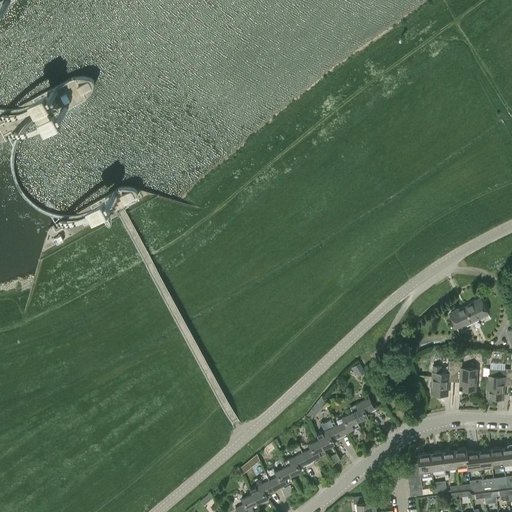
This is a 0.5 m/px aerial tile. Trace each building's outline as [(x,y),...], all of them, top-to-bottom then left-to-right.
[(0,0),(0,12),(0,11),(0,7),(1,7),(2,7),(7,3),(67,80),(63,82),(58,85),(52,88),(48,91),(44,93),(42,89),(27,98),(29,101),(27,102),(20,106),(20,107),(25,106),(29,105),(31,105),(33,104),(34,106),(35,107),(30,110),(26,112),(23,113),(20,114),(18,114),(15,115),(12,115),(9,115),(8,115),(6,115),(4,116),(3,115),(0,116),(0,142),(2,143),(4,143),(7,142),(7,141),(15,137),(14,136),(17,135),(17,133),(19,131),(21,128),(23,126),(24,124),(26,123),(27,122),(30,120),(32,119),(34,118),(36,117),(39,116),(40,118),(41,119),(38,121),(31,127),(32,128),(41,123),(43,126),(58,118),(56,115),(57,114),(58,113),(66,109),(71,106),(76,104),(79,102),(111,194),(106,197),(102,199),(100,195),(85,204),(87,207),(78,212),(78,213),(87,211),(91,210),(91,211),(92,213),(93,213),(91,215),(87,216),(84,218),(81,219),(77,220),(74,221),(71,221),(69,222),(66,222),(65,222),(64,221),(63,221),(62,222),(61,221),(54,225),(52,227),(50,228),(49,230),(48,231),(47,233),(42,251),(42,252),(43,252),(44,252),(69,238),(106,218),(107,219),(118,214),(117,212),(119,211),(126,207),(128,206),(146,196),(149,195),(155,195),(154,195),(135,189),(132,188),(130,188),(124,188),(119,190),(118,190),(85,98),(86,97),(88,96),(88,95),(90,92),(91,91),(92,88),(94,84),(94,82),(93,81),(93,80),(92,79),(91,78),(86,77),(83,77),(79,76),(75,77),(73,77),(14,0),(0,0)] [(87,236),(65,246),(71,259),(93,248),(87,236)] [(465,307),(472,322),(478,319),(478,317),(487,313),(480,298),(471,302),(472,304),(465,307)] [(465,325),(472,322),(465,307),(458,310),(458,309),(449,313),(456,328),(465,324),(465,325)] [(389,360),(381,367),(387,374),(396,367),(389,360)] [(441,366),(433,366),(431,393),(447,395),(448,381),(453,381),(453,377),(454,360),(448,360),(448,373),(441,372),(441,366)] [(461,361),(454,360),(453,377),(460,377),(459,389),(475,390),(476,369),(461,368),(461,361)] [(360,363),(352,367),(356,374),(357,373),(358,376),(364,372),(365,372),(360,363)] [(504,369),(489,368),(487,397),(503,398),(504,381),(510,381),(511,368),(504,368),(504,369)] [(349,407),(352,411),(357,421),(368,416),(365,411),(374,407),(369,398),(349,407)] [(311,419),(315,413),(311,410),(306,415),(311,419)] [(352,411),(341,417),(343,421),(335,425),(340,435),(359,426),(357,421),(352,411)] [(340,435),(335,425),(316,434),(319,439),(319,438),(323,449),(323,448),(334,443),(332,439),(340,435)] [(319,438),(319,439),(308,444),(310,448),(302,452),(306,462),(326,453),(323,448),(323,449),(319,438)] [(511,445),(502,446),(504,465),(511,464),(511,445)] [(504,465),(502,446),(490,448),(492,467),(504,465)] [(466,447),(453,449),(456,467),(467,466),(468,466),(466,451),(466,447)] [(492,467),(490,448),(477,449),(477,450),(478,450),(480,468),(492,467)] [(453,449),(441,450),(444,469),(456,467),(453,449)] [(441,450),(430,452),(432,470),(444,469),(441,450)] [(480,468),(478,450),(477,450),(466,451),(468,466),(467,466),(468,470),(480,468)] [(306,462),(302,452),(283,461),(285,466),(290,476),(301,471),(299,466),(306,462)] [(430,452),(417,453),(418,463),(419,469),(420,475),(420,477),(433,475),(432,470),(430,452)] [(336,453),(331,456),(334,462),(340,459),(336,453)] [(243,473),(248,469),(246,463),(240,467),(243,473)] [(419,469),(418,463),(406,464),(407,471),(419,469)] [(285,466),(274,471),(276,476),(268,479),(273,489),(292,480),(290,476),(285,466)] [(273,489),(268,479),(249,488),(251,493),(252,493),(256,503),(257,503),(268,498),(265,493),(273,489)] [(442,483),(434,484),(434,487),(435,492),(443,491),(442,483)] [(282,487),(286,495),(293,492),(289,484),(282,487)] [(422,488),(409,489),(410,496),(422,494),(422,488)] [(249,511),(259,508),(257,503),(256,503),(252,493),(251,493),(241,498),(243,503),(235,507),(237,511),(249,511)] [(357,511),(376,511),(375,500),(366,501),(365,495),(353,496),(354,503),(356,502),(357,511)]
